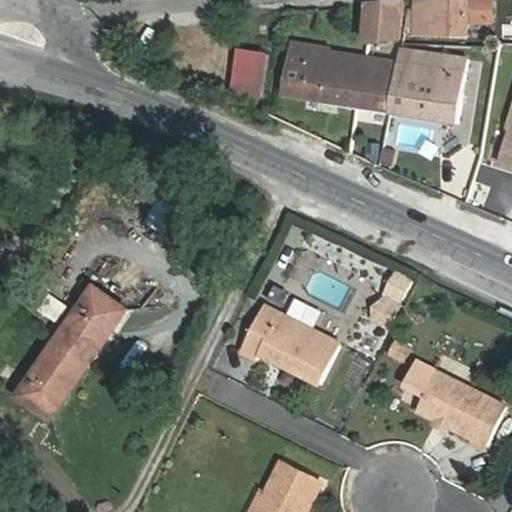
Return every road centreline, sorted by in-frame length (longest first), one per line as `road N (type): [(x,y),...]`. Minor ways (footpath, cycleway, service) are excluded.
road 1 (secondary): [(87,88),(511,268)]
road 2 (track): [(297,171),(195,375),(208,382)]
road 3 (residential): [(51,10),(242,0)]
